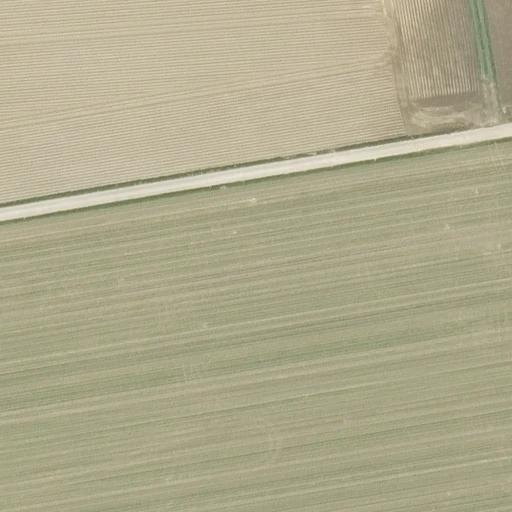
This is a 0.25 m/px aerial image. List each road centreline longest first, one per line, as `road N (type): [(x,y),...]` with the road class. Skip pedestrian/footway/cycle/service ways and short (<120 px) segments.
road 1 (track): [(511,134),(0,222)]
road 2 (track): [(505,135),(480,0)]
